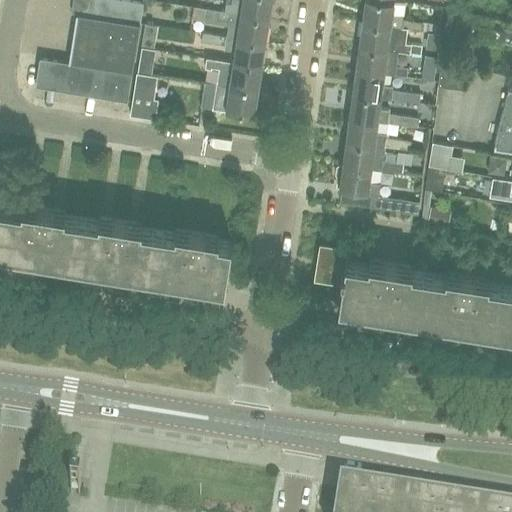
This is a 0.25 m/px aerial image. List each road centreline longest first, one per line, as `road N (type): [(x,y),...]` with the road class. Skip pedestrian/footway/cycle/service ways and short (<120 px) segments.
road 1 (residential): [(282,160),(0,114)]
road 2 (residential): [(258,333),(0,292)]
road 3 (residential): [(511,377),(258,333)]
road 4 (tertiary): [(248,426),(19,389)]
road 5 (tertiary): [(511,464),(301,435)]
road 6 (residential): [(258,333),(282,160)]
road 7 (residential): [(282,160),(308,0)]
